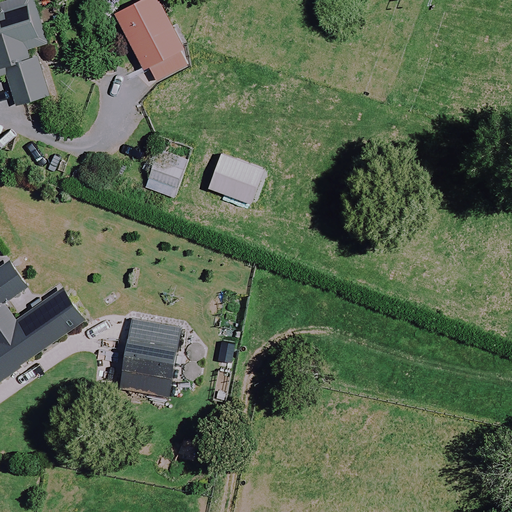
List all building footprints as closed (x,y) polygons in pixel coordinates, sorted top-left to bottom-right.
[(50,51),(32,0),(5,0),(0,2),(0,78),(9,75),(20,107),(54,96),(39,55),(50,51)] [(194,63),(162,0),(146,0),(118,14),(154,84),(194,63)] [(53,150),(25,139),(20,152),(49,162),(53,150)] [(190,159),(161,150),(148,188),(177,198),(190,159)] [(268,171),(225,154),(211,188),(254,205),(268,171)]
